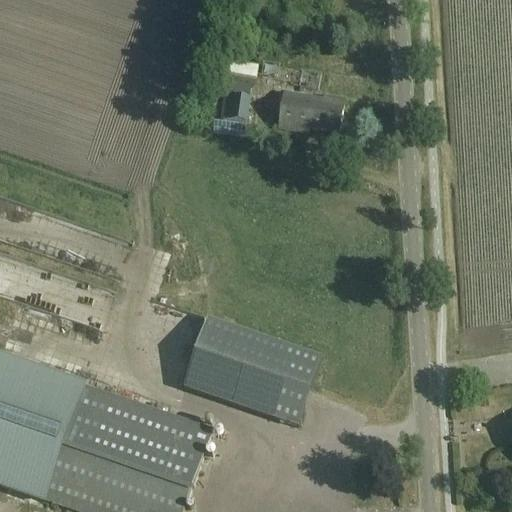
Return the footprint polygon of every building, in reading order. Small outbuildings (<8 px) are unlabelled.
[(252,88),(225,84),(220,119),(247,123),(252,88)] [(323,102),(284,96),(278,132),(307,137),(308,131),(339,136),(343,111),(342,111),(344,102),(324,98),(323,102)] [(130,281),(142,242),(0,198),(0,237),(29,247),(26,254),(124,284),(126,280),(130,281)] [(298,431),(322,361),(208,321),(183,392),(298,431)] [(0,359),(0,487),(70,511),(185,511),(213,433),(0,359)]
